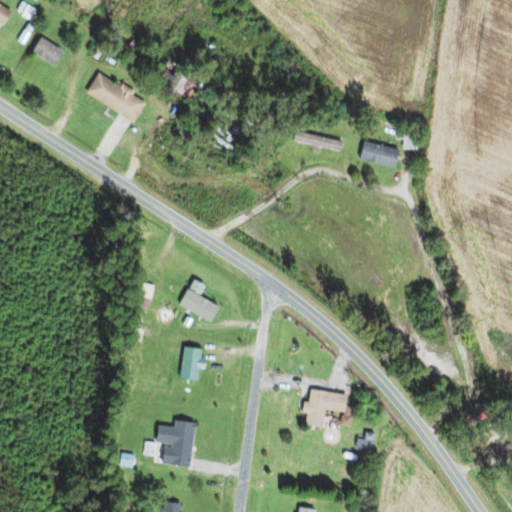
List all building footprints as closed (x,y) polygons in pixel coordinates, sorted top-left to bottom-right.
[(28,52),(50,67),(60,52),(38,37),(28,52)] [(131,122),(143,101),(94,73),(82,94),(131,122)] [(195,109),(210,93),(189,74),(174,89),(195,109)] [(202,141),(226,152),(241,118),(217,107),(202,141)] [(395,149),(360,141),(356,160),(391,168),(395,149)] [(150,300),(150,285),(139,285),(139,300),(150,300)] [(215,316),(220,307),(176,285),(172,294),(215,316)] [(195,348),(177,349),(179,380),(198,379),(195,348)] [(320,428),(322,410),(341,412),(343,394),(307,390),(305,403),(300,402),(298,414),(303,414),(302,426),(320,428)] [(191,423),(171,421),(171,428),(154,426),(152,444),(159,445),(157,465),(187,467),(191,423)] [(158,511),(176,511),(177,504),(160,502),(158,511)]
